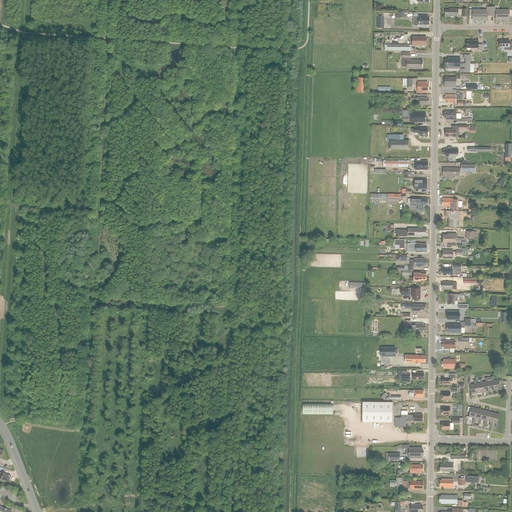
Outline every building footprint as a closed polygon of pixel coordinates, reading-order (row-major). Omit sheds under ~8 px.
[(472,16),(472,20),(480,20),(486,20),(486,19),(487,19),(487,16),(491,16),(491,7),(487,7),(487,10),(472,10),(472,16)] [(491,7),(491,16),(494,16),(494,19),(496,19),(496,20),(501,20),(509,20),(509,10),(495,10),(495,7),(491,7)] [(428,26),(430,26),(430,18),(428,18),(428,16),(418,16),(418,19),(415,19),(414,19),(414,26),(418,26),(418,27),(428,27),(428,26)] [(426,37),(412,37),(412,46),(426,46),(426,44),(426,37)] [(466,41),(466,48),(478,48),(479,48),(479,51),(483,51),(483,45),(478,45),(478,41),(466,41)] [(500,41),(500,48),(506,48),(506,51),(511,50),(511,44),(510,45),(509,41),(500,41)] [(407,60),(407,64),(406,69),(417,69),(422,69),(422,64),(423,64),(423,63),(422,63),(422,61),(410,61),(410,54),(402,54),(402,58),(407,58),(407,60)] [(470,64),(465,64),(465,69),(460,69),(460,64),(445,64),(445,68),(447,68),(447,69),(460,69),(460,72),(470,73),(470,64)] [(356,88),(356,93),(364,93),(364,92),(366,92),(366,78),(356,78),(356,88)] [(446,86),(446,88),(456,88),(456,79),(456,78),(444,78),(444,86),(446,86)] [(429,92),(429,88),(429,84),(427,84),(427,82),(417,82),(417,93),(427,93),(427,92),(429,92)] [(446,102),(446,103),(456,103),(456,100),(463,100),(463,95),(457,95),(457,98),(456,98),(456,95),(446,95),(446,97),(444,97),(444,102),(446,102)] [(411,117),(410,122),(425,123),(425,120),(426,120),(426,118),(426,114),(419,113),(419,112),(412,112),(412,110),(402,110),(402,117),(411,117)] [(456,112),(446,112),(446,113),(444,113),(444,118),(446,118),(446,120),(456,120),(456,112)] [(409,141),(399,141),(399,135),(387,135),(387,141),(390,141),(390,150),(409,150),(409,141)] [(445,157),(458,157),(458,149),(445,149),(445,150),(443,150),(443,155),(445,155),(445,157)] [(428,162),(416,162),(416,170),(428,170),(428,162)] [(444,177),(459,177),(460,168),(443,168),(443,175),(444,175),(444,177)] [(426,200),(426,198),(416,198),(416,199),(412,199),(412,206),(418,206),(424,206),(426,206),(426,205),(427,205),(427,200),(426,200)] [(451,207),(451,208),(451,211),(462,211),(462,208),(458,208),(458,200),(454,200),(454,199),(449,199),(442,199),(442,205),(444,205),(444,206),(451,207)] [(449,220),(449,228),(456,228),(456,221),(460,221),(460,212),(445,211),(445,217),(450,218),(449,220)] [(456,234),(450,234),(449,234),(447,236),(443,236),(443,242),(442,242),(442,244),(443,245),(445,245),(445,246),(456,246),(456,234)] [(395,240),(395,246),(399,246),(399,249),(405,249),(405,240),(395,240)] [(426,252),(426,245),(421,245),(421,244),(408,244),(408,253),(422,253),(422,252),(426,252)] [(444,257),(444,259),(453,259),(453,251),(444,251),(444,253),(443,252),(443,257),(444,257)] [(413,267),(414,267),(425,268),(425,266),(427,266),(427,261),(425,261),(425,259),(414,259),(414,260),(410,260),(410,265),(410,267),(408,267),(408,270),(413,271),(413,267)] [(461,265),(453,265),(453,268),(444,268),(444,269),(442,269),(442,274),(444,274),(444,276),(452,276),(452,274),(461,274),(461,265)] [(420,289),(411,289),(411,296),(413,296),(412,300),(420,300),(420,289)] [(460,295),(447,294),(447,305),(456,305),(458,304),(458,302),(456,301),(455,301),(455,299),(457,299),(457,298),(460,298),(460,297),(464,297),(464,294),(460,294),(460,295)] [(461,325),(447,325),(447,333),(464,333),(465,327),(475,327),(475,320),(471,320),(471,319),(465,319),(464,323),(461,323),(461,325)] [(408,329),(411,329),(411,332),(423,332),(423,331),(425,331),(425,326),(423,326),(423,324),(410,324),(411,321),(403,320),(403,324),(405,324),(405,327),(408,328),(408,329)] [(380,348),(380,354),(381,357),(396,357),(395,347),(380,348)] [(419,362),(425,363),(425,357),(417,356),(406,356),(405,363),(415,363),(415,364),(419,364),(419,362)] [(455,360),(444,360),(444,362),(442,362),(442,367),(444,367),(444,369),(455,369),(455,360)] [(450,385),(450,382),(453,382),(453,378),(456,379),(456,374),(448,374),(448,378),(442,378),(442,385),(450,385)] [(493,377),(491,377),(491,379),(491,381),(493,381),(494,390),(500,389),(499,380),(494,381),(493,377)] [(487,378),(485,378),(486,382),(487,382),(489,391),(494,390),(493,381),(491,381),(488,382),(488,380),(487,378)] [(482,379),(479,380),(480,382),(480,383),(481,383),(483,393),(489,391),(487,382),(486,382),(482,383),(482,379)] [(476,380),(473,381),(474,384),(475,384),(477,394),(483,393),(481,383),(480,383),(477,384),(476,380)] [(470,381),(468,382),(468,386),(470,385),(471,395),(477,394),(475,384),(474,384),(471,385),(470,381)] [(392,423),(393,403),(362,402),(362,422),(392,423)] [(333,415),(333,404),(303,403),(303,414),(333,415)] [(471,407),(469,417),(473,418),(472,422),(475,422),(476,419),(475,418),(477,409),(471,407)] [(477,409),(475,418),(476,419),(479,419),(478,423),(480,424),(481,420),(480,420),(483,410),(477,409)] [(480,420),(481,420),(485,421),(484,425),(486,425),(487,421),(486,421),(488,412),(483,410),(480,420)] [(486,421),(487,421),(490,422),(489,426),(492,427),(493,423),(492,423),(494,413),(488,412),(486,421)] [(423,422),(423,415),(414,415),(414,416),(401,415),(401,418),(395,418),(395,427),(406,427),(406,421),(414,422),(423,422)] [(422,456),(423,456),(423,451),(422,451),(422,448),(409,448),(409,458),(422,459),(422,456)] [(400,460),(400,454),(389,454),(386,454),(386,462),(389,462),(389,460),(400,460)] [(442,470),(442,472),(453,472),(453,464),(442,464),(442,465),(440,465),(440,470),(442,470)] [(421,471),(423,471),(423,467),(421,467),(421,465),(410,465),(410,473),(421,473),(421,471)] [(0,478),(8,482),(10,476),(0,472),(0,478)] [(442,486),(442,487),(453,488),(453,480),(442,479),(442,481),(440,481),(440,486),(442,486)] [(408,488),(410,488),(410,489),(417,490),(417,489),(423,489),(423,482),(419,482),(408,481),(408,488)] [(441,502),(441,504),(457,504),(457,496),(441,496),(441,497),(440,497),(440,502),(441,502)]
